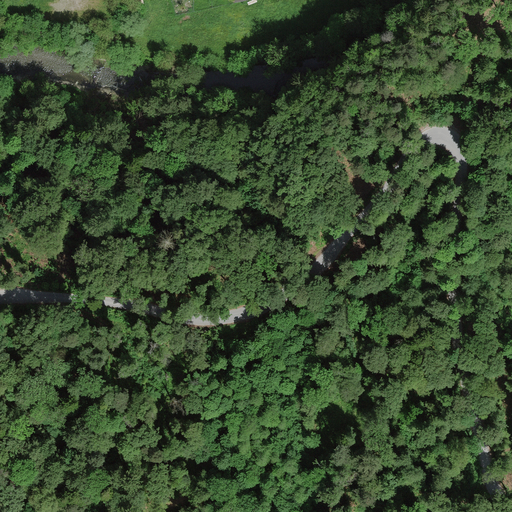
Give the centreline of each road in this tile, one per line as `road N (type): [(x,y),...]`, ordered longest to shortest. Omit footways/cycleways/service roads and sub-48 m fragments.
road 1 (unclassified): [(0,294),(112,301),(199,318),(265,303),(320,266),(417,144),(445,134),(460,157),(454,285),(462,360),(485,458),(511,505)]
road 2 (track): [(49,297),(107,338),(117,405),(151,511)]
